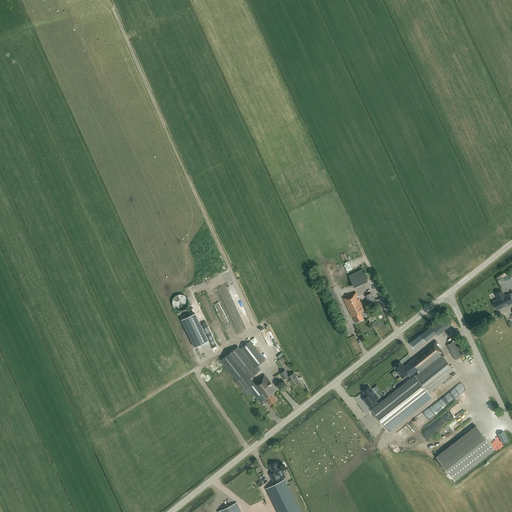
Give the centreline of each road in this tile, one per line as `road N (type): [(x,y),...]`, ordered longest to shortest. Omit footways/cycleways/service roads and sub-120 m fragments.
road 1 (unclassified): [(172,511),(448,293)]
road 2 (unclassified): [(511,425),(448,293)]
